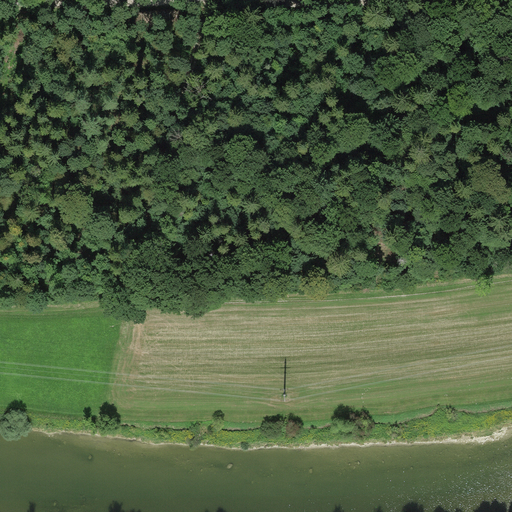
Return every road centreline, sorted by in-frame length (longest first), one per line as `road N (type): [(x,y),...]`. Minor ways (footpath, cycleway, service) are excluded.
road 1 (unknown): [(511,284),(439,296),(0,316)]
road 2 (track): [(217,0),(167,155),(133,281),(134,306)]
road 3 (track): [(0,2),(169,0)]
